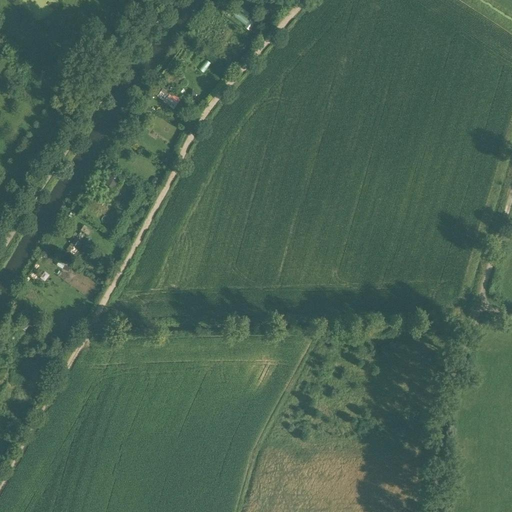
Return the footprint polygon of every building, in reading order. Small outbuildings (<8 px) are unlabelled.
[(181,82),(176,71),(167,75),(171,86),(181,82)] [(175,109),(181,101),(172,95),(171,96),(167,101),(166,102),(175,109)] [(135,120),(144,121),(144,113),(136,112),(135,120)] [(153,165),(147,162),(144,169),(149,172),(153,165)] [(105,184),(116,191),(123,179),(111,173),(105,184)] [(76,238),(65,253),(72,259),(83,244),(76,238)] [(58,269),(65,273),(68,268),(62,264),(58,269)] [(37,316),(28,309),(24,314),(34,321),(37,316)] [(15,324),(24,330),(29,322),(20,316),(15,324)]
